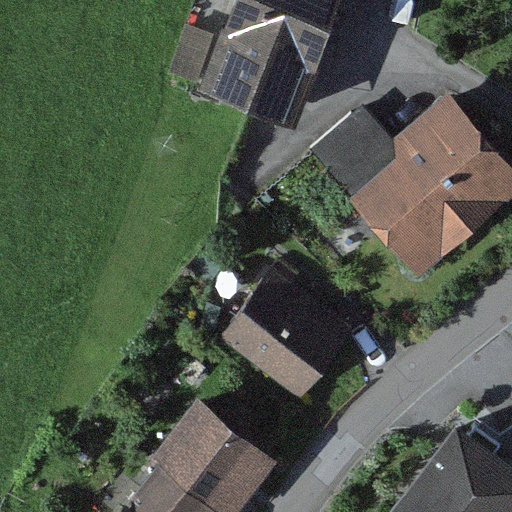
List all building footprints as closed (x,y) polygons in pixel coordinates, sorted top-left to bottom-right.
[(222,0),(186,102),(284,136),(332,0),(222,0)] [(373,77),(320,123),(344,151),(397,105),(373,77)] [(371,138),(390,161),(337,204),(401,284),(511,194),(511,173),(439,84),(371,138)] [(206,336),(293,399),(341,333),(254,270),(206,336)] [(224,423),(148,511),(233,511),(274,465),(224,423)] [(374,511),(511,511),(511,486),(442,430),(374,511)]
